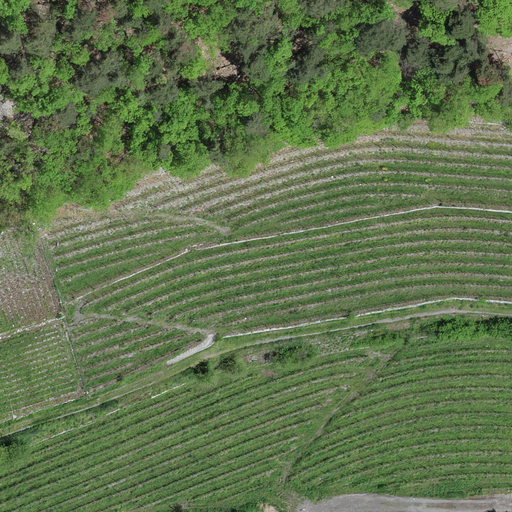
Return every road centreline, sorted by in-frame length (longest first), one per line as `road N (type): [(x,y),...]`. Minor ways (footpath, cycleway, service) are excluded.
road 1 (track): [(0,433),(266,343),(440,311),(511,315)]
road 2 (track): [(511,503),(356,511)]
